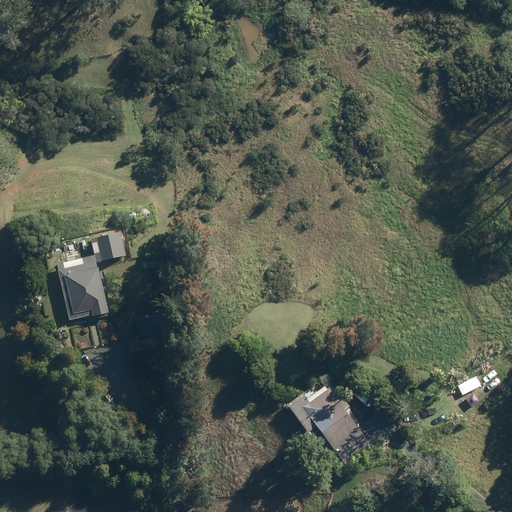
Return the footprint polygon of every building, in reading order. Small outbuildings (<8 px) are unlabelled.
[(108,312),(99,260),(59,267),(69,319),(108,312)] [(170,270),(160,270),(159,282),(170,282),(170,270)] [(158,334),(130,339),(136,373),(165,368),(158,334)] [(456,358),(436,370),(454,401),(474,389),(456,358)] [(316,381),(285,408),(305,430),(312,424),(339,455),(362,435),(316,381)]
